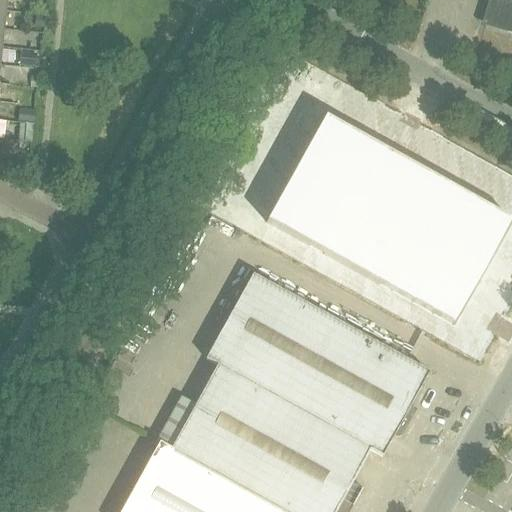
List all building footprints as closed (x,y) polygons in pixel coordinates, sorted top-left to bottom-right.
[(511,0),(492,0),(486,23),(511,31),(511,0)] [(44,20),(37,19),(36,28),(43,28),(44,20)] [(21,51),(19,67),(35,69),(37,53),(21,51)] [(511,223),(326,119),(267,224),(454,328),(511,225),(511,223)] [(31,129),(21,128),(20,140),(30,140),(31,129)] [(206,360),(219,367),(371,450),(383,457),(394,437),(397,438),(400,437),(402,436),(404,434),(417,410),(411,407),(429,374),(252,276),(206,360)] [(219,367),(173,451),(248,493),(282,511),(350,511),(363,489),(352,483),(371,450),(219,367)] [(173,451),(160,444),(122,511),(237,511),(248,493),(173,451)] [(237,511),(282,511),(248,493),(237,511)]
